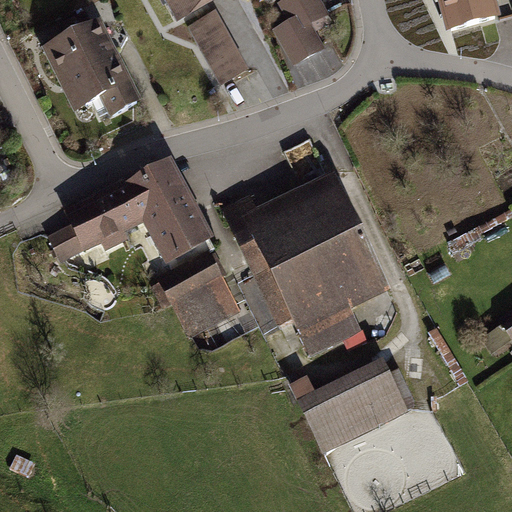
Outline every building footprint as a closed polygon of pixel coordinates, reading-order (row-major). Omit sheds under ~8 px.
[(188,0),(195,14),(222,0),(188,0)] [(511,0),(435,0),(436,1),(439,0),(457,0),(464,22),(511,8),(511,0)] [(224,9),(194,25),(226,84),(256,68),(224,9)] [(336,10),(302,27),(320,62),(354,45),(336,10)] [(118,11),(54,45),(101,134),(165,101),(118,11)] [(194,150),(89,200),(112,248),(166,222),(181,255),(232,230),(194,150)] [(278,181),(244,196),(265,242),(273,238),(315,328),(409,284),(354,167),(286,198),(278,181)] [(245,258),(190,284),(215,337),(270,311),(245,258)] [(410,345),(324,382),(350,442),(435,405),(410,345)]
